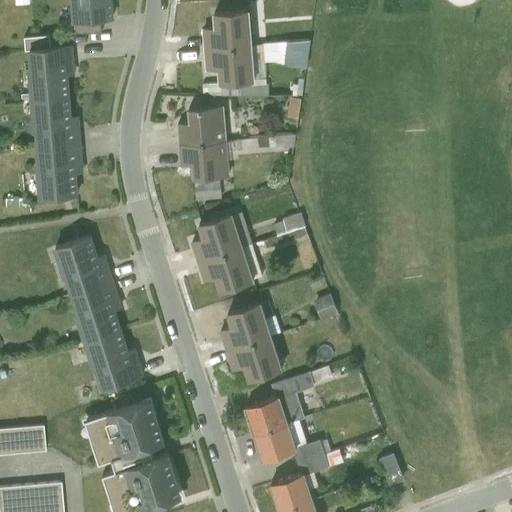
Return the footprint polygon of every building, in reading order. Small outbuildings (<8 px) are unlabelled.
[(75,19),(76,30),(101,28),(101,16),(112,15),(111,0),(71,0),(73,19),(75,19)] [(204,26),(205,46),(252,43),(249,8),(214,10),(216,25),(204,26)] [(310,38),(311,28),(291,27),(288,39),(310,38)] [(27,64),(29,97),(68,94),(66,72),(73,71),(71,44),(51,45),(50,32),(25,34),(26,49),(28,49),(29,64),(27,64)] [(277,80),(267,80),(266,59),(274,57),(307,65),(312,37),(310,38),(288,39),(252,43),(205,46),(207,65),(219,65),(220,79),(204,81),(204,92),(277,92),(277,80)] [(37,146),(80,142),(77,115),(70,115),(68,94),(29,97),(32,129),(35,129),(37,146)] [(288,114),(299,115),(301,95),(291,94),(288,114)] [(178,121),(180,142),(227,138),(224,103),(189,106),(190,120),(178,121)] [(291,145),(290,132),(272,133),(273,145),(276,145),(276,146),(291,145)] [(195,175),(230,173),(227,138),(180,142),(181,161),(193,160),(195,175)] [(36,163),(38,195),(77,192),(75,170),(82,169),(80,142),(37,146),(38,163),(36,163)] [(277,234),(307,224),(301,210),(283,216),(284,218),(273,222),(277,234)] [(192,239),(198,259),(244,244),(233,211),(199,222),(203,236),(192,239)] [(71,292),(112,279),(103,252),(97,255),(90,233),(53,245),(63,275),(65,274),(71,292)] [(221,287),(254,276),(254,275),(262,273),(253,241),(244,244),(198,259),(204,277),(216,274),(221,287)] [(74,310),(84,340),(120,328),(114,307),(120,304),(112,279),(71,292),(76,309),(74,310)] [(313,297),(321,316),(338,310),(330,290),(313,297)] [(221,328),(227,347),(272,333),(281,330),(275,313),(266,315),(261,299),(228,310),(232,324),(221,328)] [(101,386),(142,373),(134,346),(127,348),(120,328),(84,340),(93,368),(95,367),(101,386)] [(249,376),(282,365),(272,333),(227,347),(233,366),(244,362),(249,376)] [(255,430),(297,417),(304,414),(296,389),(315,383),(314,379),(332,373),(328,363),(310,369),(310,368),(272,381),(276,394),(246,403),(255,430)] [(97,459),(163,439),(150,396),(85,416),(97,459)] [(255,430),(263,457),(293,448),(298,462),(326,453),(325,450),(328,448),(328,447),(330,447),(327,437),(321,439),(320,437),(305,441),(297,417),(255,430)] [(0,450),(43,447),(41,421),(0,424),(0,450)] [(116,511),(121,511),(181,493),(167,450),(103,471),(116,511)] [(390,479),(402,475),(392,450),(381,454),(390,479)] [(280,507),(312,497),(303,471),(329,463),(326,453),(298,462),(301,470),(271,480),(280,507)] [(0,511),(61,511),(59,478),(0,483),(0,511)] [(280,507),(281,511),(316,511),(312,497),(280,507)]
